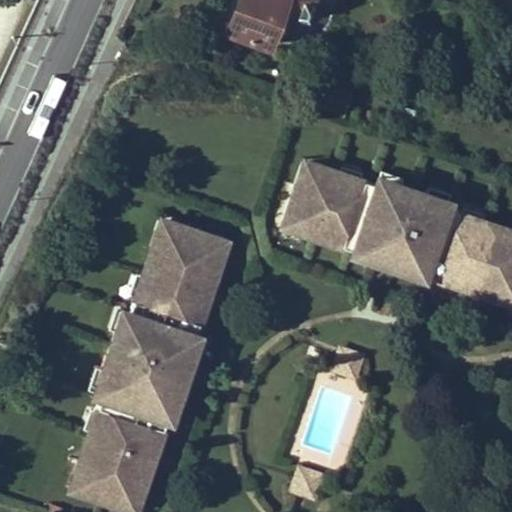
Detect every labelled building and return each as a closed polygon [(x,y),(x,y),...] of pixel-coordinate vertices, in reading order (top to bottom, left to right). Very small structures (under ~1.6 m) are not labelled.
[(306,18),(312,0),(235,0),(224,29),(267,46),(281,9),(306,18)] [(343,114),(351,87),(327,80),(318,106),(343,114)] [(482,291),(482,292),(497,298),(502,283),(511,286),(511,228),(505,225),(504,229),(477,218),(475,222),(466,218),(468,213),(432,200),(434,195),(422,190),(421,192),(401,185),(402,183),(387,178),(384,185),(370,180),(360,177),(349,173),(347,177),(337,173),(339,170),(322,163),(320,167),(301,160),(281,218),(301,226),(300,230),(317,236),(319,231),(328,235),(326,239),(362,251),(361,254),(374,259),(375,257),(398,265),(397,267),(410,271),(410,268),(420,271),(433,276),(445,280),(447,276),(456,279),(455,281),(482,291)] [(166,236),(152,231),(146,246),(149,247),(139,275),(143,276),(139,284),(136,284),(123,318),(117,316),(112,329),(114,331),(106,354),(103,353),(94,377),(103,380),(94,404),(92,409),(158,433),(169,402),(170,403),(176,389),(173,388),(185,355),(187,356),(192,342),(189,340),(193,328),(197,317),(201,307),(197,305),(200,297),(201,297),(212,268),(213,270),(219,255),(206,250),(211,235),(172,221),(166,236)] [(351,379),(360,353),(335,344),(326,370),(351,379)] [(308,423),(303,442),(331,449),(346,393),(316,385),(306,423),(308,423)] [(91,429),(89,429),(81,455),(78,453),(73,467),(87,473),(81,487),(120,500),(126,485),(139,490),(144,476),(143,475),(152,450),(149,449),(153,437),(156,438),(158,433),(92,409),(89,417),(95,419),(91,429)] [(319,476),(293,467),(285,491),(311,500),(319,476)]
